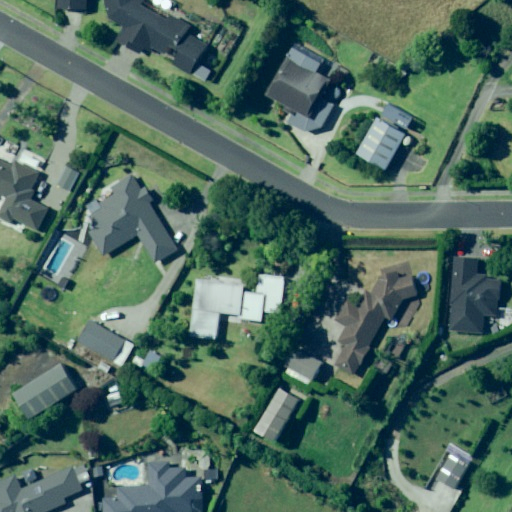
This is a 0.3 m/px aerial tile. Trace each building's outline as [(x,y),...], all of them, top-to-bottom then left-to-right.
[(106,0),(111,18),(123,24),(127,27),(120,40),(143,54),(147,47),(154,51),(155,51),(156,47),(159,49),(168,54),(174,44),(185,50),(178,64),(177,65),(194,75),(211,45),(201,39),(192,34),(189,32),(193,25),(186,22),(173,14),(170,20),(143,4),(144,0),(106,0)] [(287,123),(307,134),(326,128),(337,107),(323,99),(333,81),(319,73),(324,65),(293,49),(268,96),(286,106),(283,111),(291,116),(287,123)] [(404,146),(410,134),(379,118),(367,140),(365,139),(358,152),(390,170),(404,146)] [(16,166),(0,157),(0,192),(7,197),(11,198),(7,205),(2,216),(16,223),(17,222),(18,219),(41,230),(49,214),(50,211),(52,208),(34,199),(38,191),(34,189),(42,172),(18,160),(16,166)] [(61,185),(73,191),(74,191),(83,173),(70,166),(70,168),(61,185)] [(148,186),(145,188),(144,189),(135,174),(113,187),(116,194),(101,203),(104,208),(91,217),(98,228),(92,231),(91,232),(106,256),(141,235),(159,263),(179,251),(181,249),(152,202),(157,200),(149,188),(148,186)] [(493,276),(487,275),(482,275),(483,258),(458,256),(458,258),(455,305),(457,305),(455,331),(490,334),(490,331),(491,315),(503,316),(504,299),(506,299),(507,280),(492,279),(493,276)] [(417,275),(415,276),(405,279),(402,271),(385,276),(384,278),(375,293),(370,291),(369,293),(365,300),(363,304),(358,301),(351,298),(339,321),(351,327),(343,341),(348,344),(351,346),(349,349),(341,365),(341,366),(360,375),(367,363),(374,349),(375,347),(374,347),(387,324),(390,317),(397,320),(408,300),(421,296),(423,295),(417,275)] [(203,279),(195,336),(220,340),(224,313),(243,315),(243,319),(266,322),(268,312),(285,314),(290,278),(264,275),(262,294),(249,292),(250,286),(248,285),(205,280),(203,279)] [(81,336),(89,319),(82,316),(80,319),(73,332),(81,336)] [(119,362),(130,341),(131,341),(94,320),(82,342),(119,362)] [(319,382),(320,381),(329,363),(301,348),(288,373),(299,379),(303,373),(319,382)] [(36,421),(82,390),(65,363),(19,394),(36,421)] [(298,401),(278,390),(258,425),(278,436),(298,401)] [(252,400),(243,394),(237,403),(245,409),(252,400)] [(162,460),(166,456),(166,451),(161,447),(156,448),(152,452),(153,457),(157,461),(162,460)] [(460,485),(472,464),(463,458),(462,459),(452,454),(438,479),(457,490),(460,485)] [(186,467),(181,468),(171,468),(171,462),(150,463),(151,485),(120,487),(120,497),(105,498),(105,511),(197,511),(197,501),(205,500),(204,477),(200,477),(188,478),(188,467),(186,467)] [(86,490),(76,468),(75,466),(24,490),(18,476),(17,474),(0,481),(0,499),(0,500),(0,499),(0,511),(50,511),(69,504),(67,499),(86,490)]
